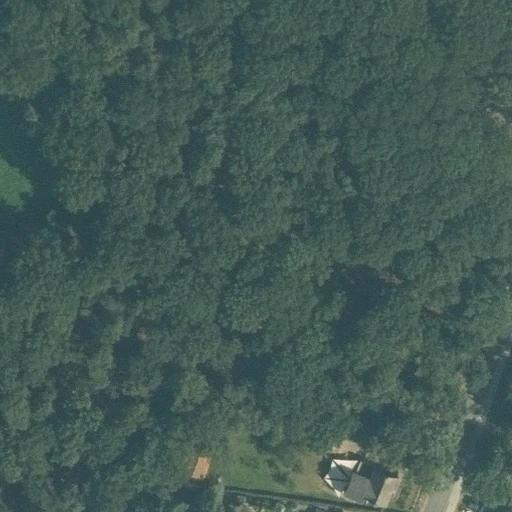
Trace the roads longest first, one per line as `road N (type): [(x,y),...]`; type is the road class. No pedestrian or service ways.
road 1 (unclassified): [(433,511),(501,319),(511,308)]
road 2 (primary): [(511,126),(431,0)]
